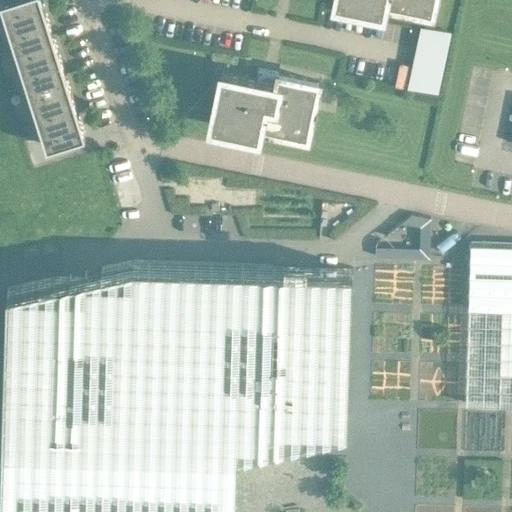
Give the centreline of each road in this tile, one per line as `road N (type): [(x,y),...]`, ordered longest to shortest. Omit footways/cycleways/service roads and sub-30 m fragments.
road 1 (unclassified): [(511,218),(129,137),(80,0)]
road 2 (unknown): [(311,511),(228,433),(129,137)]
